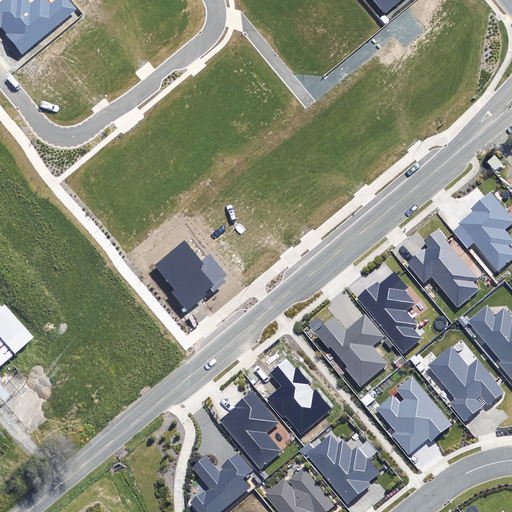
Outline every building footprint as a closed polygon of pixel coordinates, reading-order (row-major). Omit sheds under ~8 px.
[(6,34),(22,54),(77,9),(70,0),(54,0),(50,4),(47,0),(32,0),(31,0),(0,0),(0,28),(2,26),(8,33),(6,34)] [(373,0),(385,14),(402,0),(373,0)] [(511,224),(511,217),(491,192),(471,208),(473,211),(458,223),(460,225),(452,231),(467,249),(475,243),(498,271),(511,259),(511,249),(508,246),(511,242),(511,238),(505,230),(511,224)] [(423,249),(407,262),(423,282),(432,275),(457,305),(478,288),(473,282),(479,278),(437,228),(423,239),(429,247),(425,250),(423,249)] [(171,292),(187,312),(207,295),(205,291),(210,287),(214,292),(225,283),(222,280),(229,274),(212,255),(204,262),(185,240),(155,266),(175,289),(171,292)] [(357,296),(403,354),(423,339),(413,327),(418,323),(406,308),(413,302),(403,290),(407,286),(395,271),(380,283),(378,281),(357,296)] [(5,310),(0,304),(0,396),(7,404),(13,398),(0,383),(0,371),(36,341),(7,308),(5,310)] [(500,364),(511,379),(511,316),(504,307),(495,314),(488,305),(469,320),(503,362),(500,364)] [(385,339),(369,318),(349,334),(339,322),(321,336),(332,349),(334,348),(352,370),(350,371),(363,387),(389,366),(374,348),(385,339)] [(471,370),(455,350),(432,368),(458,401),(452,406),(466,424),(484,410),(478,402),(483,398),(491,408),(507,396),(480,363),(471,370)] [(286,415),(301,434),(334,408),(318,388),(314,392),(307,382),(311,379),(300,366),(296,369),(288,359),(271,372),(282,386),(268,398),(284,417),(286,415)] [(454,428),(415,380),(400,392),(408,402),(403,407),(396,399),(381,411),(399,434),(396,437),(411,456),(432,440),(435,443),(454,428)] [(281,425),(257,396),(223,424),(262,471),(284,453),(269,435),(281,425)] [(342,447),(335,438),(311,458),(352,506),(374,488),(371,485),(383,475),(361,450),(356,454),(347,443),(342,447)] [(188,502),(196,511),(219,511),(250,486),(242,477),(251,470),(237,453),(220,467),(222,469),(219,472),(206,456),(192,467),(209,489),(206,492),(204,489),(188,502)] [(283,478),(265,493),(280,511),(312,511),(311,511),(314,508),(317,511),(325,511),(334,505),(304,467),(288,480),(295,488),(293,490),(283,478)]
